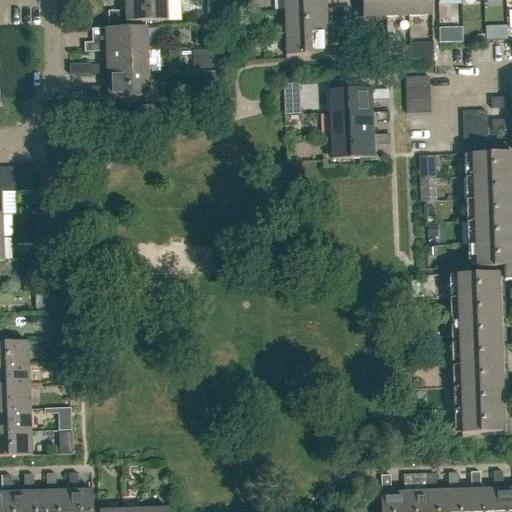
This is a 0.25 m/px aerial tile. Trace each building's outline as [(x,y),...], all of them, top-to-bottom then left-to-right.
[(165,0),(123,0),(124,12),(107,13),(107,22),(124,21),(124,23),(167,22),(165,0)] [(283,0),(284,11),(326,9),(325,0),(283,0)] [(385,18),(384,0),(361,0),(362,19),(385,18)] [(408,17),(407,0),(384,0),(385,18),(408,17)] [(407,0),(408,17),(431,17),(430,0),(407,0)] [(284,33),(326,32),(326,19),(343,18),(342,9),(326,10),(326,9),(284,11),(284,33)] [(105,53),(147,52),(146,28),(91,30),(92,44),(83,44),(84,53),(105,53)] [(326,32),(284,33),(285,57),(327,55),(326,42),(343,41),(343,32),(326,32)] [(105,75),(148,74),(147,52),(105,53),(105,66),(88,66),(88,75),(105,75)] [(148,74),(105,75),(106,88),(89,88),(89,98),(106,97),(106,99),(149,98),(148,74)] [(405,90),(429,89),(428,77),(404,78),(404,81),(405,90)] [(285,96),(297,95),(297,86),(284,86),(285,96)] [(204,87),(205,101),(219,101),(218,87),(204,87)] [(405,102),(429,102),(429,89),(405,90),(405,102)] [(329,114),(371,113),(371,101),(388,100),(387,90),(371,91),(370,90),(328,91),(329,114)] [(490,110),(506,110),(506,99),(490,99),(490,110)] [(429,102),(405,102),(406,114),(406,115),(430,114),(429,102)] [(462,125),(486,124),(485,112),(461,113),(462,125)] [(330,137),(372,135),(372,123),(389,122),(388,113),(371,113),(329,114),(330,137)] [(491,133),(507,132),(507,121),(491,122),(491,133)] [(462,137),(486,136),(486,124),(462,125),(462,137)] [(372,135),(330,137),(331,161),(373,159),(372,145),(390,145),(389,135),(372,135)] [(486,136),(462,137),(463,150),(487,149),(486,136)] [(492,155),(508,154),(507,143),(492,144),(492,155)] [(511,281),(511,154),(508,154),(492,155),(470,156),(474,270),(501,269),(501,282),(511,281)] [(34,168),(35,192),(47,191),(46,167),(45,167),(34,168)] [(11,193),(23,192),(22,168),(10,169),(11,193)] [(23,192),(35,192),(34,168),(22,168),(23,192)] [(1,193),(11,193),(10,169),(0,169),(0,192),(1,193)] [(461,435),(476,434),(503,433),(497,275),(455,277),(461,435)] [(26,282),(27,303),(45,302),(44,281),(26,282)] [(0,367),(28,366),(27,343),(0,343),(0,367)] [(0,389),(29,389),(28,366),(0,367),(0,389)] [(0,412),(30,411),(29,389),(0,389),(0,412)] [(0,434),(30,433),(30,411),(0,412),(0,434)] [(30,433),(0,434),(0,458),(31,457),(30,433)] [(511,511),(511,489),(502,490),(501,472),(492,473),(492,490),(492,511),(511,511)] [(492,511),(492,490),(480,490),(479,473),(470,473),(470,491),(470,511),(492,511)] [(69,491),(68,491),(68,511),(92,511),(91,490),(78,491),(78,474),(68,474),(69,491)] [(470,511),(470,491),(458,491),(457,474),(448,474),(448,492),(448,511),(470,511)] [(46,511),(46,492),(33,493),(33,475),(23,476),(24,493),(24,511),(46,511)] [(68,511),(68,491),(56,492),(55,475),(46,475),(46,492),(46,511),(68,511)] [(403,493),(403,511),(425,511),(425,492),(425,475),(403,476),(403,493)] [(448,511),(448,492),(435,492),(434,475),(425,475),(425,492),(425,511),(448,511)] [(24,511),(24,493),(11,494),(10,476),(1,477),(2,494),(1,494),(1,511),(24,511)] [(403,511),(403,493),(390,494),(390,476),(380,477),(381,494),(379,494),(379,511),(403,511)]
